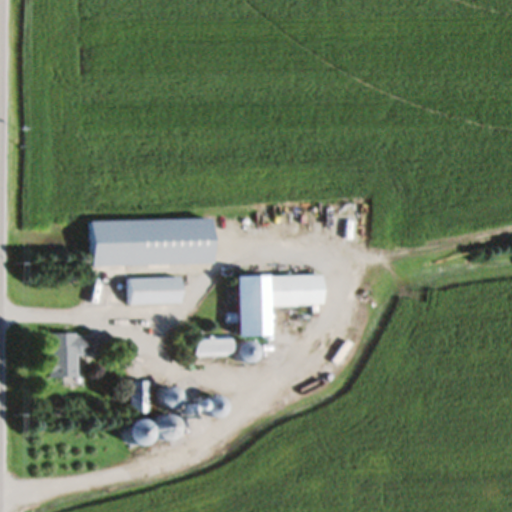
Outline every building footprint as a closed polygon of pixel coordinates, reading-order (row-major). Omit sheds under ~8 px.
[(84,226),(84,270),(211,267),(210,223),(84,226)] [(320,279),(234,280),(235,341),(268,341),(268,310),(320,310),(320,279)] [(122,309),(178,308),(178,282),(121,283),(122,309)] [(43,385),(75,384),(74,361),(89,360),(89,341),(41,342),(43,385)] [(126,417),(142,417),(142,386),(126,386),(126,417)] [(113,432),(119,455),(171,441),(168,428),(201,420),(202,420),(212,418),(208,402),(177,410),(172,391),(157,395),(161,411),(170,409),(172,417),(113,432)]
